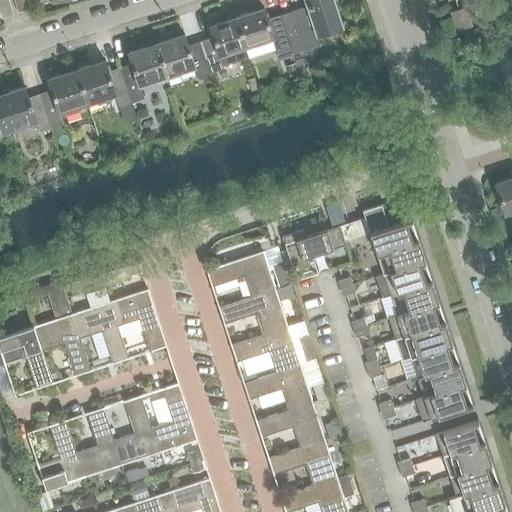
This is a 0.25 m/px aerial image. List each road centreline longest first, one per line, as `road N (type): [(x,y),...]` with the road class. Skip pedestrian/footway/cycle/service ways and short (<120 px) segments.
road 1 (residential): [(443,155),(164,248)]
road 2 (residential): [(164,248),(161,311),(231,511)]
road 3 (residential): [(268,511),(198,299)]
road 4 (residential): [(511,365),(448,171)]
road 5 (residential): [(443,155),(391,0)]
road 6 (residential): [(0,49),(152,0)]
